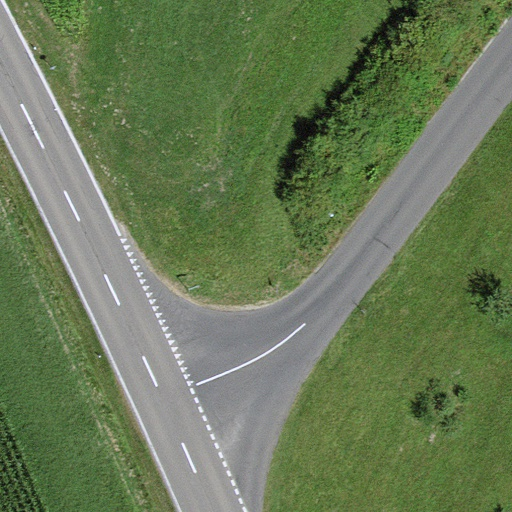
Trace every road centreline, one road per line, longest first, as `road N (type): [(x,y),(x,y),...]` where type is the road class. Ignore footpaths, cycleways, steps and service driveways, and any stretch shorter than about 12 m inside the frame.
road 1 (unclassified): [(511,59),(305,323),(257,358),(162,398)]
road 2 (secondary): [(0,67),(162,398)]
road 3 (secondary): [(162,398),(212,511)]
